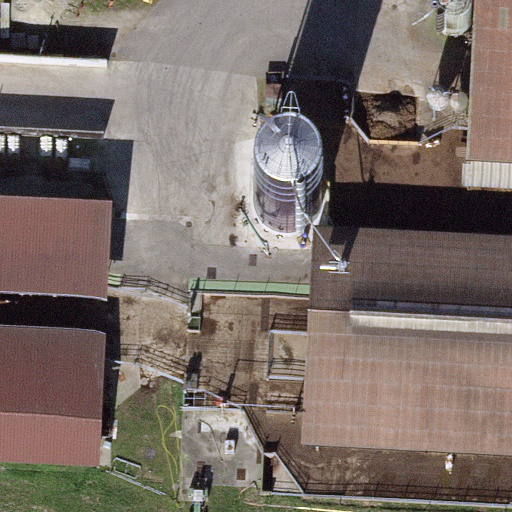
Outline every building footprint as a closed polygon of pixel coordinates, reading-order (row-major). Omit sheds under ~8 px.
[(448,29),(453,30),(458,28),(463,25),(466,21),(468,15),(468,9),(466,4),(461,0),(440,0),(437,4),(435,9),(434,15),(436,20),(439,24),(443,28),(448,29)] [(511,0),(478,0),(470,167),(511,169),(511,0)] [(0,188),(120,192),(123,65),(0,61),(0,188)] [(439,114),(442,114),(444,113),(447,111),(449,108),(449,105),(449,102),(448,99),(445,97),(442,95),(439,95),(436,96),(433,98),(432,100),(431,103),(431,106),(432,109),(433,111),(436,113),(439,114)] [(460,113),(462,113),(464,112),(466,111),(467,109),(468,106),(467,104),(466,101),(464,100),(462,99),(460,98),(457,99),(455,101),(454,103),(453,105),(453,107),(454,109),(455,111),(457,113),(460,113)] [(104,211),(0,206),(0,297),(100,303),(104,211)] [(511,244),(325,235),(316,428),(511,438),(511,244)] [(99,345),(0,339),(0,459),(93,464),(99,345)] [(211,487),(181,485),(181,502),(210,503),(211,487)]
